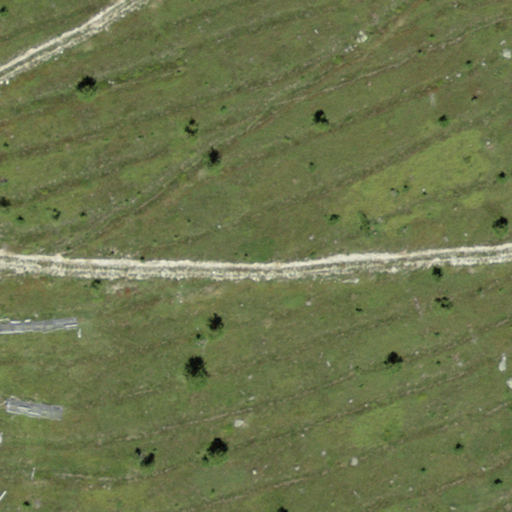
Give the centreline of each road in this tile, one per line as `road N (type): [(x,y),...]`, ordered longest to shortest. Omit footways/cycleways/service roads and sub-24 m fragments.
road 1 (track): [(511,247),(0,260)]
road 2 (track): [(0,67),(128,0)]
